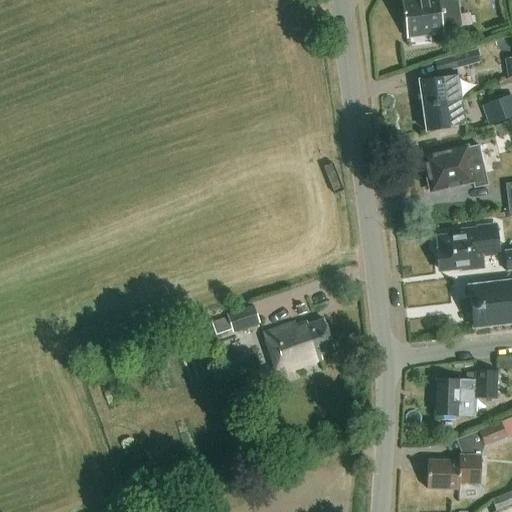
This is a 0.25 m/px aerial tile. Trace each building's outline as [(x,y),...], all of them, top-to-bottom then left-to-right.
[(456,0),(454,0),(438,2),(437,0),(421,0),(414,1),(415,6),(402,7),(407,39),(442,34),(442,30),(460,27),(456,0)] [(476,51),(434,63),(438,76),(480,64),(476,51)] [(422,108),(449,104),(457,103),(457,104),(461,103),(458,77),(419,82),(422,108)] [(504,99),(481,108),(488,126),(511,117),(511,99),(505,102),(504,99)] [(457,103),(449,104),(422,108),(426,133),(465,127),(461,103),(457,104),(457,103)] [(511,133),(508,123),(494,128),(498,139),(511,133)] [(472,184),(474,190),(488,187),(479,147),(423,159),(430,193),(472,184)] [(460,238),(437,240),(438,251),(440,271),(461,269),(483,267),(482,258),(499,256),(496,226),(476,228),(477,230),(459,232),(460,238)] [(511,272),(511,284),(467,290),(472,328),(511,323),(511,252),(504,254),(506,273),(511,272)] [(251,306),(208,323),(213,336),(229,330),(231,335),(258,324),(251,306)] [(296,327),(294,323),(262,334),(277,378),(322,362),(320,357),(333,352),(323,321),(307,327),(306,324),(296,327)] [(511,359),(499,361),(499,370),(511,369),(511,359)] [(475,418),(475,399),(495,400),(495,375),(476,375),(475,384),(458,383),(458,382),(435,382),(435,417),(475,418)] [(511,417),(500,422),(501,424),(479,433),(484,446),(505,438),(506,440),(511,437),(511,417)] [(458,463),(427,462),(426,490),(458,491),(458,485),(479,486),(480,458),(458,458),(458,463)] [(511,490),(511,491),(511,494),(511,497),(492,505),(494,511),(511,504),(511,490)]
